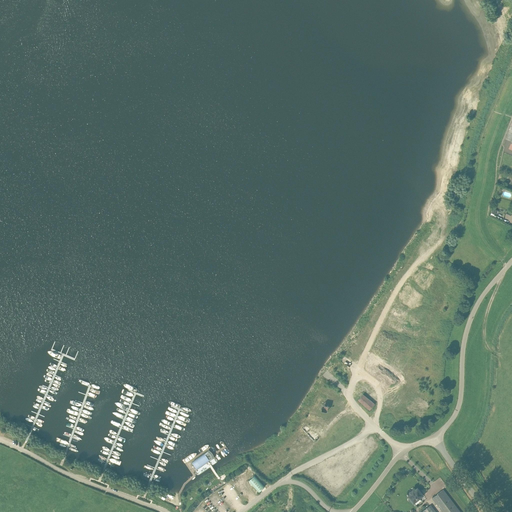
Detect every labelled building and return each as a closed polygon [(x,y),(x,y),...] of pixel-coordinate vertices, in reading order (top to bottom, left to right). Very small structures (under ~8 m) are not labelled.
[(371,410),(376,403),(362,393),(358,400),(371,410)] [(208,462),(214,458),(209,450),(189,463),(195,471),(207,463),(208,462)] [(254,475),(248,480),(259,492),(265,486),(254,475)] [(410,492),(411,493),(408,496),(409,498),(408,498),(408,500),(409,501),(411,501),(412,501),(413,502),(423,495),(417,488),(414,491),(413,489),(410,492)] [(432,498),(442,511),(460,511),(443,490),(432,498)]
